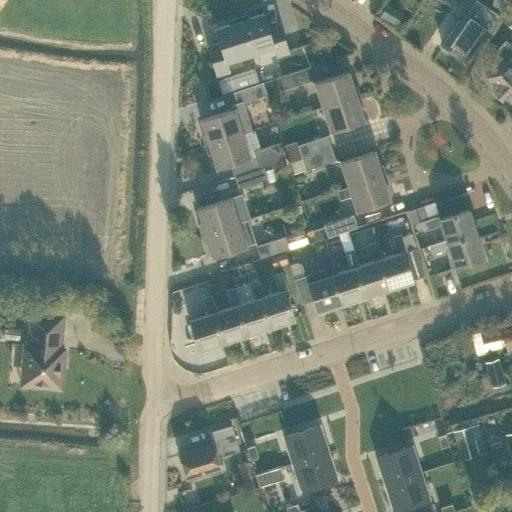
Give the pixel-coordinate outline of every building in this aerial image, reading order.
[(491,0),(489,8),(505,13),(509,0),(491,0)] [(463,15),(457,22),(441,47),(464,63),(486,31),(488,32),(498,17),(475,1),(465,16),(463,15)] [(261,60),(275,55),(276,57),(288,54),(279,24),(267,28),(262,14),(238,22),(249,56),(259,53),(261,60)] [(227,73),(226,70),(242,65),(240,59),(249,56),(238,22),(213,30),(218,44),(206,48),(215,77),(227,73)] [(511,43),(509,46),(504,42),(490,56),(491,57),(485,63),(493,70),(485,78),(497,89),(494,93),(501,99),(504,96),(511,103),(511,43)] [(296,58),(294,52),(278,57),(280,63),(296,58)] [(279,91),(309,82),(304,69),(275,79),(279,91)] [(269,80),(267,72),(257,76),(259,83),(269,80)] [(321,108),(355,97),(347,73),(313,84),(321,108)] [(241,103),(266,95),(262,83),(232,93),(236,105),(232,106),(233,110),(199,121),(207,145),(241,133),(250,130),(241,103)] [(363,122),(355,97),(321,108),(328,133),(363,122)] [(249,157),(241,133),(207,145),(215,170),(229,165),(233,177),(262,167),(283,161),(277,143),(254,151),(255,155),(249,157)] [(326,136),(296,146),(295,142),(283,145),(289,162),(330,148),(326,136)] [(334,160),(330,148),(289,162),(293,174),(334,160)] [(347,187),(381,176),(373,152),(339,163),(347,187)] [(262,167),(233,177),(237,189),(266,180),(262,167)] [(347,187),(354,212),(389,201),(381,176),(347,187)] [(196,209),(204,234),(237,223),(229,198),(196,209)] [(427,219),(423,206),(406,211),(411,225),(427,219)] [(446,244),(475,235),(468,211),(439,220),(438,217),(420,223),(423,232),(440,226),(444,241),(446,244)] [(327,238),(356,228),(352,215),(323,225),(327,238)] [(245,247),(244,245),(254,242),(247,220),(237,223),(204,234),(211,258),(245,247)] [(355,231),(347,233),(351,248),(359,246),(355,231)] [(301,232),(284,237),(288,248),(304,243),(301,232)] [(412,282),(411,280),(424,277),(416,253),(410,234),(400,237),(400,235),(391,237),(396,254),(381,259),(378,260),(387,290),(412,282)] [(483,259),(475,235),(446,244),(444,241),(428,246),(431,255),(447,250),(453,269),(483,259)] [(289,250),(288,248),(284,237),(255,247),(259,260),(289,250)] [(354,268),(364,297),(387,290),(378,260),(381,259),(376,242),(367,245),(373,262),(358,267),(354,268)] [(427,247),(420,249),(422,258),(429,256),(427,247)] [(340,305),(364,297),(354,268),(358,267),(352,250),(344,253),(349,269),(334,274),(331,275),(340,305)] [(273,268),(286,264),(283,254),(270,258),(273,268)] [(316,313),(340,305),(331,275),(334,274),(329,257),(320,260),(323,270),(293,279),(301,304),(312,300),(316,313)] [(433,267),(426,269),(428,275),(435,273),(433,267)] [(263,297),(273,327),(293,320),(284,291),(287,290),(281,273),(272,275),(278,292),(263,297)] [(239,305),(249,334),(273,327),(263,297),(258,280),(249,283),(254,300),(239,305)] [(216,312),(225,342),(249,334),(239,305),(234,288),(225,291),(231,307),(216,312)] [(198,351),(225,342),(216,312),(210,295),(202,298),(207,315),(188,321),(198,351)] [(59,349),(62,317),(30,315),(28,346),(23,346),(20,387),(60,390),(64,350),(59,349)] [(484,351),(511,343),(511,330),(481,340),(484,351)] [(485,362),(488,374),(501,371),(497,358),(485,362)] [(501,371),(488,374),(489,375),(492,386),(492,387),(504,384),(501,371)] [(489,375),(481,378),(484,389),(492,386),(489,375)] [(486,453),(478,424),(450,432),(459,461),(486,453)] [(319,425),(283,436),(292,464),(328,452),(319,425)] [(217,458),(239,452),(231,426),(208,433),(212,444),(178,455),(186,480),(220,470),(217,458)] [(445,434),(437,437),(440,448),(448,446),(445,434)] [(411,445),(375,457),(384,484),(420,473),(411,445)] [(254,446),(246,448),(250,460),(258,457),(254,446)] [(328,452),(292,464),(301,491),(337,480),(328,452)] [(420,473),(384,484),(393,511),(429,500),(420,473)] [(256,493),(253,481),(242,484),(245,496),(256,493)]
